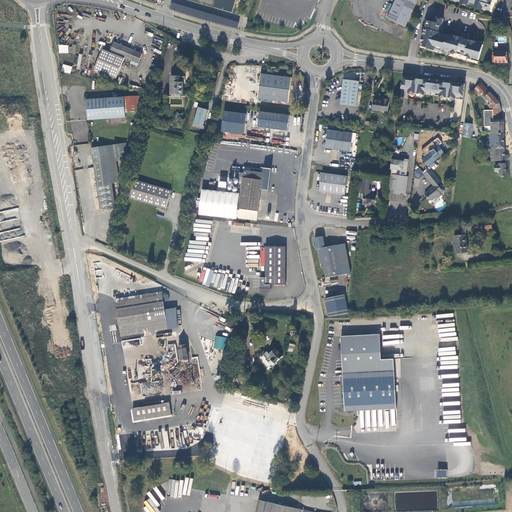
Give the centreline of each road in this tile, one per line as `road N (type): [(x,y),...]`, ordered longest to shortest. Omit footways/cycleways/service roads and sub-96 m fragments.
road 1 (unclassified): [(34,4),(115,511)]
road 2 (unclassified): [(314,99),(301,201),(318,322),(299,423),(337,490)]
road 3 (trunk): [(81,511),(0,317)]
road 4 (trunk): [(0,351),(67,511)]
road 5 (tertiary): [(511,116),(503,93),(483,76),(368,61)]
